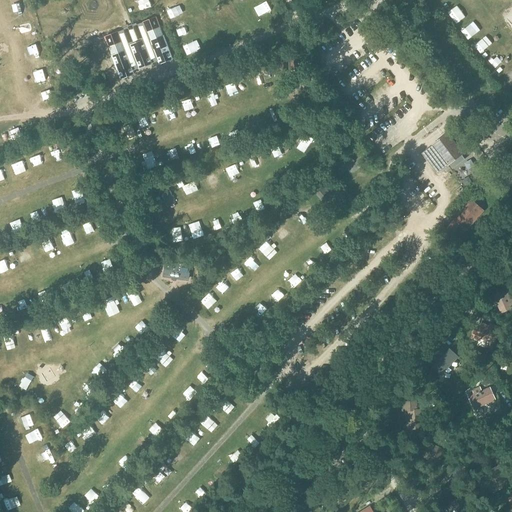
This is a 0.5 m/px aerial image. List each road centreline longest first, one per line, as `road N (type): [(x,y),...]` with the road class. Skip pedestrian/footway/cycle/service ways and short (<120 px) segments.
road 1 (unknown): [(475,130),(400,26),(345,6),(81,110),(142,266),(271,385),(302,352)]
road 2 (track): [(511,253),(361,407),(349,386),(229,511)]
road 3 (track): [(361,407),(406,503),(511,398)]
road 4 (unclassified): [(511,216),(349,386)]
road 5 (unknown): [(271,385),(265,406),(155,511)]
road 6 (unknown): [(406,243),(407,266),(334,343),(320,354),(302,352)]
road 7 (unknown): [(302,352),(310,326),(381,253),(406,243)]
